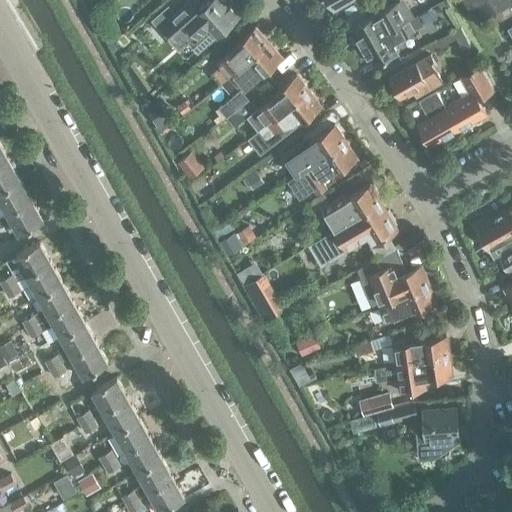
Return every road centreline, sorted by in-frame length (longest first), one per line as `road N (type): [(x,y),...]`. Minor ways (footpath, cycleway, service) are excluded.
road 1 (unclassified): [(279,511),(0,25)]
road 2 (residential): [(484,474),(472,327),(422,196)]
road 3 (residential): [(422,196),(262,0)]
